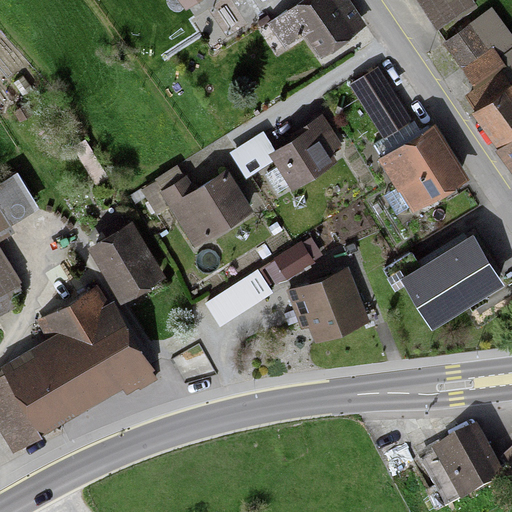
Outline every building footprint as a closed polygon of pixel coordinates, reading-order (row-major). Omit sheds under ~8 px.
[(359,18),(347,0),(308,0),(299,7),(325,42),(359,18)] [(418,0),(436,27),(476,2),(474,0),(418,0)] [(287,9),(272,20),(287,42),(303,31),(287,9)] [(252,25),(265,47),(274,41),(261,20),(252,25)] [(473,22),(445,42),(471,77),(499,56),(473,22)] [(352,82),(386,136),(410,121),(376,67),(352,82)] [(498,72),(470,93),(511,152),(511,84),(509,87),(498,72)] [(312,129),(276,152),(284,166),(289,162),(298,177),(330,157),(325,149),(338,142),(322,116),(308,124),(312,129)] [(396,213),(459,174),(431,128),(382,159),(399,185),(385,193),(396,213)] [(276,152),(263,132),(235,150),(248,170),(276,152)] [(194,191),(178,165),(156,178),(173,205),(184,198),(206,233),(248,207),(226,171),(194,191)] [(147,184),(130,195),(136,204),(153,193),(147,184)] [(0,218),(0,290),(13,282),(0,260),(0,219),(0,220),(0,218)] [(153,272),(127,225),(96,243),(104,257),(107,256),(126,288),(153,272)] [(436,324),(500,285),(472,239),(421,270),(410,252),(383,267),(395,286),(408,278),(436,324)] [(277,257),(288,275),(312,260),(300,242),(277,257)] [(71,257),(61,264),(66,273),(76,267),(71,257)] [(257,269),(207,301),(219,319),(269,288),(257,269)] [(344,274),(290,295),(302,327),(315,321),(319,331),(360,315),(344,274)] [(92,288),(46,315),(58,335),(104,308),(92,288)] [(141,357),(117,315),(5,380),(2,376),(0,376),(0,380),(3,385),(0,387),(0,411),(20,444),(34,436),(26,424),(141,357)] [(474,433),(421,462),(445,506),(498,477),(474,433)] [(511,473),(511,448),(499,459),(511,473)]
